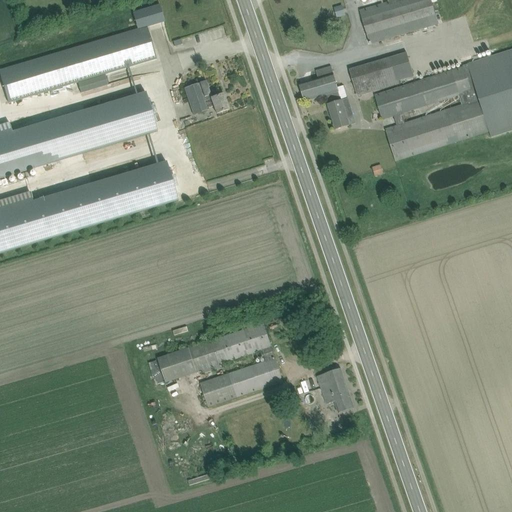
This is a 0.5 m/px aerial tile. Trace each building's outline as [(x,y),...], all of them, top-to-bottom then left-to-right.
[(369,43),(439,25),(432,0),(387,0),(388,2),(361,9),(369,43)] [(0,75),(8,104),(78,83),(81,92),(107,85),(105,75),(156,60),(147,28),(165,22),(160,5),(132,13),(137,30),(0,70),(0,75)] [(335,8),(338,18),(346,15),(343,5),(335,8)] [(224,28),(180,38),(182,44),(176,46),(176,49),(226,37),(224,28)] [(391,59),(350,71),(357,97),(399,85),(398,82),(391,59)] [(301,84),(300,85),(305,102),(327,96),(330,105),(329,105),(329,106),(331,112),(330,113),(331,118),(333,118),(337,130),(350,126),(347,118),(351,117),(353,116),(353,114),(348,99),(342,101),(339,92),(332,67),(316,71),(319,79),(301,84)] [(206,81),(184,89),(194,115),(207,111),(206,109),(214,107),(217,114),(229,110),(223,94),(212,98),(206,81)] [(0,179),(8,177),(81,155),(83,154),(139,138),(150,134),(157,132),(157,131),(152,115),(150,106),(145,93),(70,115),(33,126),(20,130),(12,133),(9,123),(0,125),(0,179)] [(0,254),(29,246),(101,225),(160,207),(178,202),(173,185),(170,176),(166,162),(159,164),(92,184),(91,185),(54,196),(41,200),(33,202),(30,193),(13,197),(0,201),(0,254)] [(381,165),(373,167),(375,176),(384,174),(381,165)] [(283,383),(275,359),(271,347),(272,347),(263,322),(189,349),(197,373),(201,371),(202,375),(217,369),(217,371),(223,369),(221,365),(262,350),(266,362),(201,384),(209,408),(283,383)] [(335,402),(336,404),(340,415),(355,408),(341,369),(317,378),(327,405),(335,402)]
